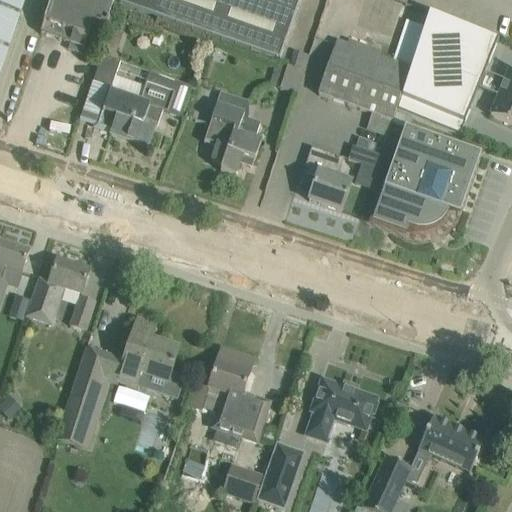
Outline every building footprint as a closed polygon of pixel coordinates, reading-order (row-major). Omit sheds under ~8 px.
[(0,0),(0,72),(24,0),(0,0)] [(114,0),(51,0),(40,35),(70,45),(68,51),(82,55),(84,49),(85,50),(88,39),(100,43),(114,0)] [(120,0),(119,5),(279,61),(300,0),(120,0)] [(429,15),(397,112),(460,136),(478,91),(484,75),(498,43),(429,15)] [(368,130),(388,138),(410,69),(379,58),(381,53),(348,41),(347,46),(336,43),(318,98),(372,118),(368,130)] [(305,74),(309,60),(294,54),(289,69),(305,74)] [(120,63),(101,57),(92,85),(111,90),(120,63)] [(305,74),(289,69),(278,65),(271,87),(298,97),(305,74)] [(490,118),(511,126),(511,74),(508,73),(490,118)] [(181,120),(192,89),(149,74),(139,104),(109,94),(108,96),(102,115),(115,119),(110,135),(147,148),(154,127),(157,128),(163,113),(181,120)] [(216,107),(210,126),(204,145),(216,149),(211,164),(222,168),(220,173),(236,178),(242,158),(255,162),(261,143),(255,141),(260,125),(241,119),(242,116),(216,107)] [(447,215),(448,213),(460,217),(481,157),(404,130),(371,224),(405,236),(408,228),(412,230),(414,230),(419,231),(421,231),(423,231),(426,231),(428,231),(430,230),(433,229),(435,228),(437,227),(439,226),(441,224),(442,222),(444,221),(445,219),(446,217),(447,215)] [(343,160),(311,149),(303,173),(317,178),(309,202),(342,213),(348,194),(351,185),(337,180),(343,160)] [(348,163),(377,172),(382,159),(352,149),(348,163)] [(0,289),(0,288),(1,289),(7,271),(22,276),(30,253),(0,243),(0,289)] [(39,283),(28,321),(50,328),(62,290),(81,297),(83,292),(89,273),(57,263),(50,282),(49,286),(39,283)] [(70,330),(86,335),(95,306),(79,300),(70,330)] [(113,359),(106,379),(118,383),(136,389),(136,387),(148,391),(152,379),(168,384),(172,371),(179,352),(150,342),(155,329),(137,323),(125,363),(113,359)] [(87,350),(57,442),(89,453),(111,385),(101,382),(103,377),(82,370),(88,351),(87,350)] [(221,350),(208,390),(208,391),(222,395),(210,430),(244,441),(256,405),(241,401),(249,376),(238,373),(243,357),(221,350)] [(322,383),(311,414),(314,415),(306,437),(327,445),(335,422),(365,433),(371,416),(373,417),(377,406),(375,405),(376,401),(322,383)] [(208,390),(197,386),(190,407),(201,411),(208,391),(208,390)] [(7,396),(0,403),(0,410),(10,422),(21,410),(7,396)] [(384,459),(361,509),(366,511),(382,511),(388,498),(397,503),(406,482),(417,486),(430,457),(468,475),(484,443),(433,419),(426,435),(423,433),(417,446),(420,448),(410,470),(384,459)] [(258,502),(284,511),(297,475),(271,466),(258,502)] [(223,496),(254,505),(263,479),(231,469),(223,496)]
